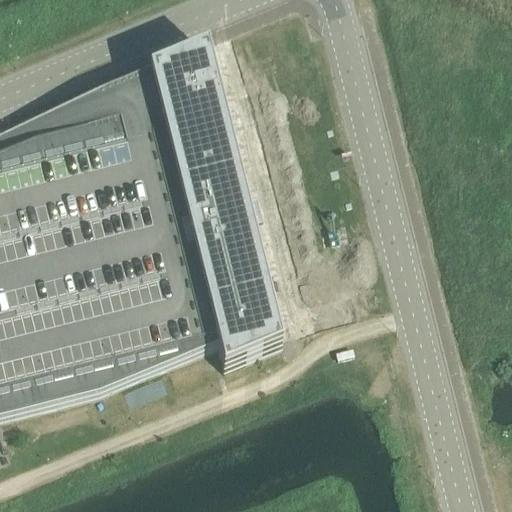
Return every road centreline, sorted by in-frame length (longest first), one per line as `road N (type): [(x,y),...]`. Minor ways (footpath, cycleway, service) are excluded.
road 1 (unclassified): [(330,0),(461,511)]
road 2 (unclassified): [(0,101),(243,0)]
